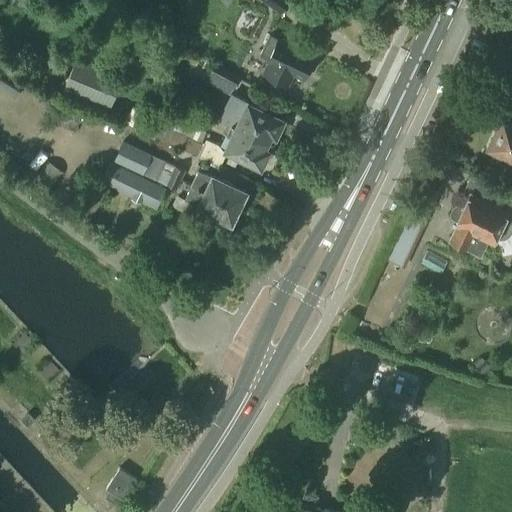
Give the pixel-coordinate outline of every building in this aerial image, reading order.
[(19,0),(18,5),(45,14),(48,3),(38,0),(19,0)] [(284,0),(257,0),(280,16),(289,3),(284,0)] [(278,40),(269,35),(260,54),(269,58),(262,72),(289,84),(294,73),(303,77),(314,55),(279,38),(278,40)] [(122,74),(77,55),(64,90),(109,108),(122,74)] [(213,60),(207,67),(220,78),(226,70),(213,60)] [(275,135),(282,120),(231,95),(219,118),(231,125),(231,123),(267,141),(271,134),(275,135)] [(85,117),(88,109),(69,103),(66,111),(85,117)] [(154,111),(145,132),(198,156),(198,157),(220,167),(226,154),(218,144),(206,139),(207,135),(154,111)] [(511,121),(501,116),(487,147),(501,153),(498,160),(511,166),(511,121)] [(231,123),(231,125),(226,135),(231,137),(225,150),(259,166),(267,150),(264,149),(267,141),(231,123)] [(123,140),(118,152),(146,164),(151,154),(123,140)] [(146,164),(118,152),(114,160),(142,174),(146,164)] [(160,170),(182,180),(186,171),(164,162),(160,170)] [(111,163),(101,183),(102,184),(155,209),(165,189),(111,163)] [(182,180),(160,170),(155,180),(178,190),(182,180)] [(191,184),(239,207),(246,191),(212,175),(211,177),(198,171),(191,184)] [(102,184),(101,183),(94,179),(71,210),(87,222),(111,190),(102,184)] [(239,207),(191,184),(184,199),(197,205),(196,207),(231,223),(239,207)] [(511,217),(511,192),(493,184),(488,196),(481,193),(476,196),(470,193),(464,207),(460,205),(456,206),(453,208),(451,212),(451,216),(453,219),(457,221),(456,224),(457,224),(449,241),(478,254),(486,238),(493,241),(496,236),(500,237),(505,236),(508,234),(511,225),(511,224),(511,221),(509,218),(510,217),(511,217)] [(135,245),(132,253),(142,256),(145,249),(135,245)] [(34,420),(28,413),(21,420),(27,426),(34,420)] [(123,499),(136,479),(119,467),(105,488),(112,493),(108,500),(122,508),(126,501),(123,499)] [(307,511),(309,506),(281,500),(278,511),(307,511)]
